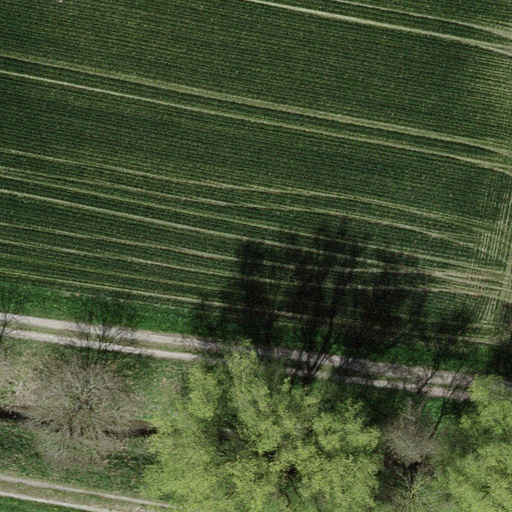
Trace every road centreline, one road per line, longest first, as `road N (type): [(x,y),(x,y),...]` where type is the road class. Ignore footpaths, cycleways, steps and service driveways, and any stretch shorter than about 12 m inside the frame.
road 1 (track): [(0,325),(511,399)]
road 2 (track): [(0,484),(161,511)]
